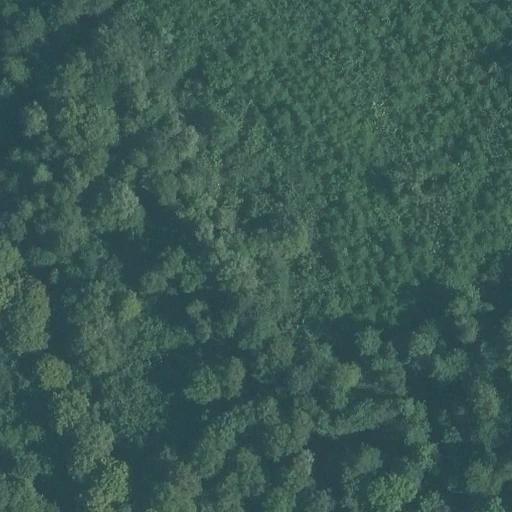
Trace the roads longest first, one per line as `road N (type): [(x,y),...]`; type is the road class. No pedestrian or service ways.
road 1 (track): [(0,178),(152,0)]
road 2 (track): [(104,511),(35,351),(0,305)]
